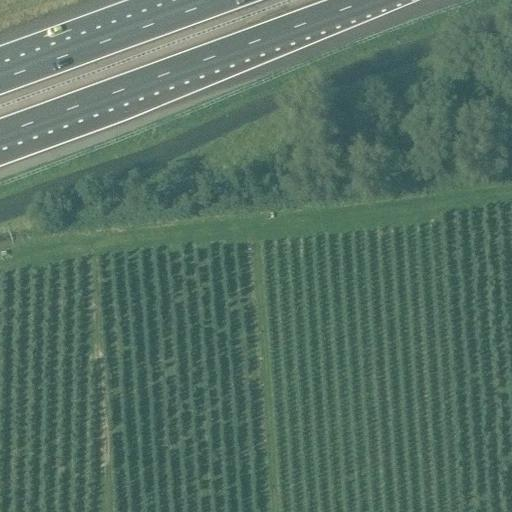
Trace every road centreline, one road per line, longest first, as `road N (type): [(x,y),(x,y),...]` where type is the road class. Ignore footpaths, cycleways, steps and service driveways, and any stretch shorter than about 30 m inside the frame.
road 1 (motorway): [(0,133),(367,0)]
road 2 (motorway): [(217,0),(0,79)]
